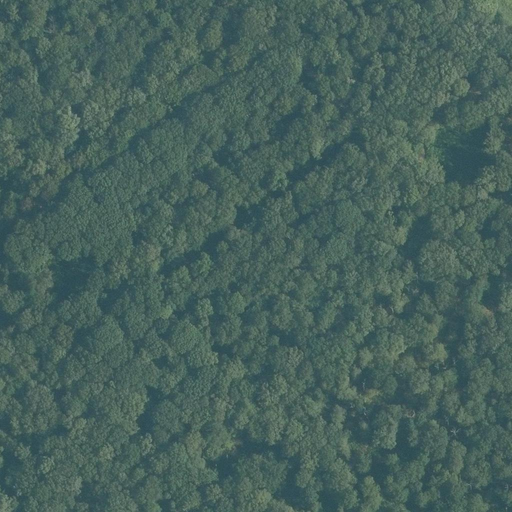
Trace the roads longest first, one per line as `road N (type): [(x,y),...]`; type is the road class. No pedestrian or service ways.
road 1 (unclassified): [(212,511),(0,282)]
road 2 (track): [(511,299),(401,174)]
